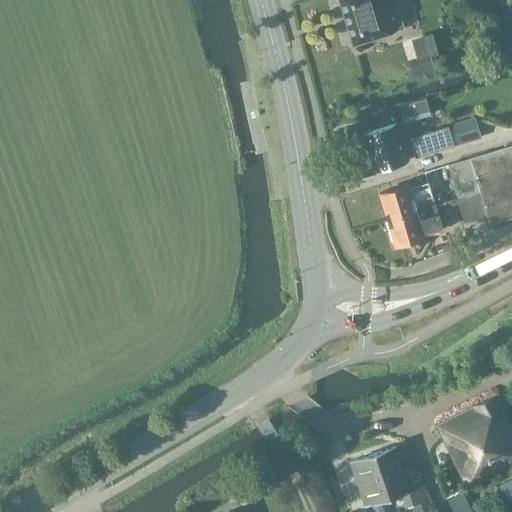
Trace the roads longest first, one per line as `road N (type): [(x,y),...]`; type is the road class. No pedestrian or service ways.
road 1 (tertiary): [(39,511),(284,360),(316,306)]
road 2 (tertiary): [(316,306),(296,132),(261,0)]
road 3 (tertiary): [(316,306),(411,302),(511,257)]
